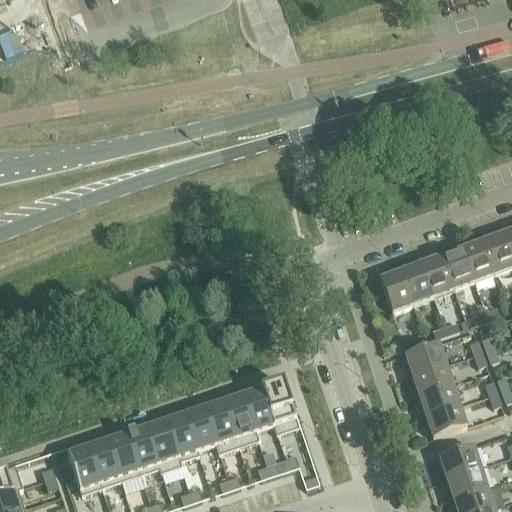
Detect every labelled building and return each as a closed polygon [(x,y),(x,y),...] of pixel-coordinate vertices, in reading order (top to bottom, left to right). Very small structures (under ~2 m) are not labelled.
[(511,237),(502,242),(511,268),(511,237)] [(511,275),(511,268),(502,242),(482,249),(494,282),(511,275)] [(494,282),(482,249),(462,256),(474,290),(494,282)] [(474,290),(462,256),(441,264),(454,297),(474,290)] [(454,297),(441,264),(421,271),(433,305),(454,297)] [(433,305),(421,271),(401,279),(413,312),(433,305)] [(413,312),(401,279),(380,287),(392,320),(413,312)] [(497,316),(485,320),(488,328),(500,323),(497,316)] [(485,320),(473,324),(476,332),(488,328),(485,320)] [(459,338),(456,330),(444,334),(447,342),(459,338)] [(447,342),(444,334),(432,338),(435,346),(447,342)] [(426,349),(423,341),(411,345),(414,353),(426,349)] [(495,356),(490,344),(483,347),(487,359),(495,356)] [(481,361),(477,349),(469,351),(474,363),(481,361)] [(439,351),(405,362),(412,384),(446,372),(439,351)] [(499,367),(495,356),(487,359),(491,370),(499,367)] [(486,372),(481,361),(474,363),(478,375),(486,372)] [(453,393),(446,372),(412,384),(419,404),(453,393)] [(509,396),(505,384),(497,387),(502,399),(509,396)] [(283,389),(262,396),(275,434),(274,434),(277,443),(299,435),(283,389)] [(496,401),(492,389),(484,392),(488,403),(496,401)] [(459,413),(453,393),(419,404),(426,425),(459,413)] [(262,396),(243,403),(255,440),(256,440),(274,434),(275,434),(262,396)] [(511,408),(511,403),(509,396),(502,399),(506,411),(511,408)] [(501,413),(496,401),(488,403),(493,416),(501,413)] [(243,403),(223,409),(239,456),(258,449),(259,449),(256,440),(255,440),(243,403)] [(223,409),(204,416),(217,453),(216,453),(219,462),(220,462),(239,456),(223,409)] [(467,435),(459,413),(426,425),(433,446),(467,435)] [(204,416),(185,422),(197,460),(199,459),(216,453),(217,453),(204,416)] [(185,422),(165,428),(179,471),(180,470),(199,464),(200,464),(199,459),(197,460),(185,422)] [(165,428),(146,435),(160,477),(159,477),(160,482),(161,481),(181,475),(182,475),(180,470),(179,471),(165,428)] [(146,435),(127,441),(141,484),(159,477),(160,477),(146,435)] [(127,441),(107,448),(121,490),(141,484),(127,441)] [(107,448),(88,454),(102,496),(121,490),(107,448)] [(88,454),(67,461),(82,503),(102,496),(88,454)] [(439,465),(446,486),(480,475),(473,454),(439,465)] [(276,471),(266,474),(270,485),(279,482),(276,471)] [(16,474),(0,479),(0,503),(18,497),(18,498),(23,497),(23,496),(16,474)] [(266,474),(257,477),(260,488),(270,485),(266,474)] [(52,475),(41,479),(44,488),(55,485),(52,475)] [(480,475),(446,486),(453,507),(487,495),(480,475)] [(237,484),(227,487),(231,498),(241,495),(237,484)] [(316,484),(303,488),(306,497),(319,493),(316,484)] [(55,485),(44,488),(47,498),(59,494),(55,485)] [(227,487),(218,490),(222,501),(231,498),(227,487)] [(492,511),(487,495),(453,507),(455,511),(492,511)] [(18,497),(0,503),(0,511),(23,511),(18,498),(18,497)] [(198,497),(189,500),(193,511),(202,508),(198,497)] [(189,500),(179,503),(182,511),(190,511),(193,511),(189,500)]
